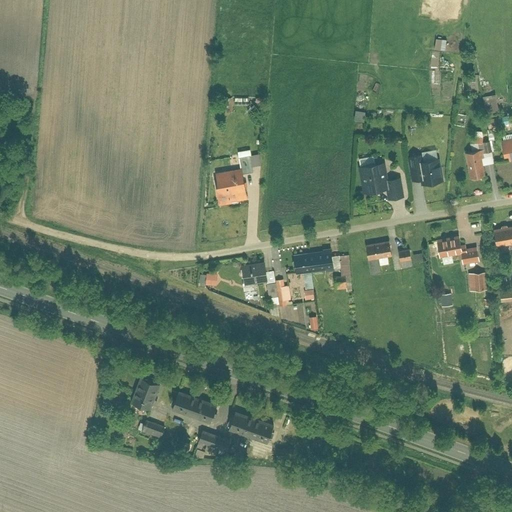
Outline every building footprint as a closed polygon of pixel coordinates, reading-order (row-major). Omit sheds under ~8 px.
[(435,39),(435,50),(446,51),(446,40),(435,39)] [(484,97),(487,113),(498,111),(496,95),(484,97)] [(217,97),(217,111),(230,112),(230,97),(217,97)] [(355,111),(355,121),(365,122),(365,111),(355,111)] [(500,116),(488,117),(489,127),(501,125),(500,116)] [(509,152),(510,159),(511,158),(511,135),(502,137),(504,153),(509,152)] [(483,140),(485,151),(491,150),(489,139),(483,140)] [(244,166),(245,172),(254,171),(250,147),(238,149),(241,167),(244,166)] [(464,150),(469,177),(486,174),(482,147),(464,150)] [(422,151),(409,153),(413,178),(424,176),(425,182),(444,179),(439,154),(423,157),(422,151)] [(360,163),(364,189),(387,186),(383,160),(360,163)] [(216,170),(221,203),(249,198),(245,172),(244,166),(241,167),(216,170)] [(387,175),(390,196),(404,195),(402,173),(387,175)] [(497,245),(511,242),(511,223),(494,227),(497,245)] [(437,237),(440,255),(461,252),(463,262),(480,259),(478,244),(463,246),(461,234),(437,237)] [(367,243),(371,271),(382,270),(381,263),(389,262),(388,254),(393,254),(391,239),(367,243)] [(295,251),(297,271),(304,271),(312,269),(327,268),(327,269),(335,268),(332,246),(295,251)] [(399,249),(401,267),(413,265),(410,247),(399,249)] [(350,254),(341,255),(342,268),(351,268),(350,254)] [(241,264),(242,282),(267,279),(265,261),(241,264)] [(312,269),(304,271),(306,287),(314,286),(312,269)] [(470,271),(471,289),(490,288),(489,270),(470,271)] [(207,272),(207,284),(217,284),(217,273),(207,272)] [(277,278),(279,300),(291,298),(289,283),(285,284),(284,277),(277,278)] [(267,282),(268,295),(277,295),(276,281),(267,282)] [(305,289),(306,298),(315,297),(314,288),(305,289)] [(511,290),(501,292),(502,302),(511,301),(511,290)] [(449,293),(440,294),(441,301),(450,300),(449,293)] [(317,314),(310,315),(312,328),(318,327),(317,314)] [(488,322),(480,322),(481,330),(489,330),(488,322)] [(161,381),(142,374),(133,399),(152,406),(161,381)] [(178,388),(172,406),(211,420),(218,402),(178,388)] [(273,420),(235,405),(228,423),(266,438),(273,420)] [(165,426),(147,420),(143,431),(162,437),(165,426)] [(231,440),(204,431),(200,442),(227,452),(231,440)] [(277,449),(277,458),(292,458),(292,449),(277,449)]
